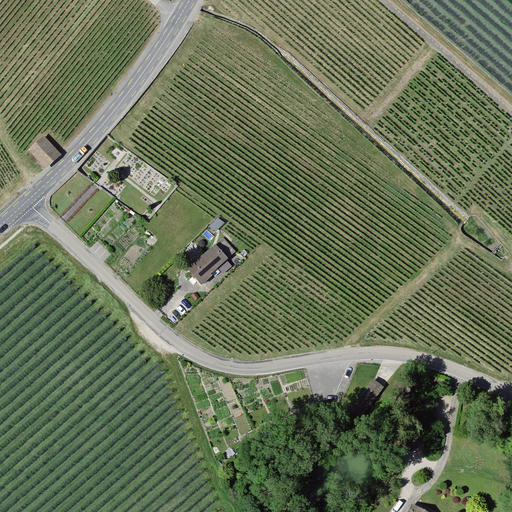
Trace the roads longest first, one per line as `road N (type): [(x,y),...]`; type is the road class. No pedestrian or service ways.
road 1 (tertiary): [(27,201),(154,324),(207,360),(261,369),(392,353),(511,395)]
road 2 (secondary): [(27,201),(109,117),(179,19)]
road 3 (track): [(511,112),(385,0)]
